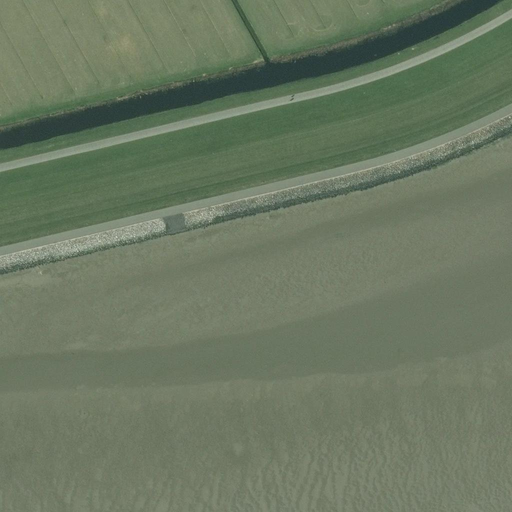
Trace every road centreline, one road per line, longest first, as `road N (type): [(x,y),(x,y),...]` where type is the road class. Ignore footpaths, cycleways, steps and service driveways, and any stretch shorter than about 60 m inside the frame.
road 1 (unclassified): [(511,18),(348,89),(0,171)]
road 2 (unclassified): [(0,258),(388,165),(511,113)]
